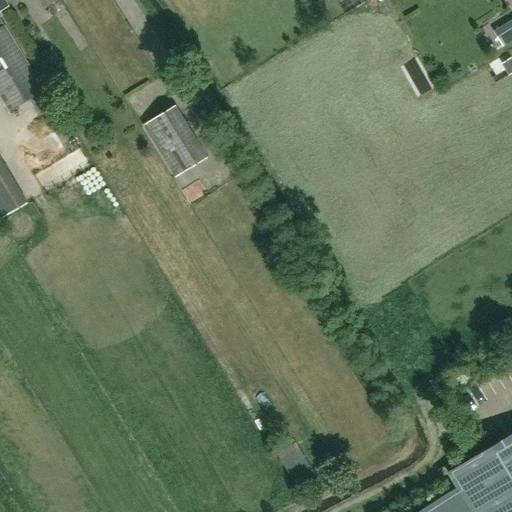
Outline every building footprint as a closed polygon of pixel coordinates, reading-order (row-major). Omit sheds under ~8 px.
[(0,0),(0,12),(10,7),(5,0),(0,0)] [(38,0),(44,9),(58,0),(57,0),(38,0)] [(0,97),(11,114),(32,101),(35,106),(33,107),(46,128),(63,118),(45,88),(43,89),(0,18),(0,97)] [(503,45),(511,39),(511,18),(493,30),(503,45)] [(48,49),(36,56),(46,71),(58,64),(48,49)] [(507,74),(511,71),(511,62),(509,58),(500,63),(507,74)] [(208,158),(176,105),(143,125),(175,178),(208,158)] [(27,204),(0,157),(0,219),(0,220),(27,204)] [(62,168),(44,177),(50,189),(68,181),(62,168)] [(511,511),(511,432),(492,445),(447,472),(457,489),(418,511),(511,511)] [(276,454),(294,484),(314,472),(296,443),(276,454)]
